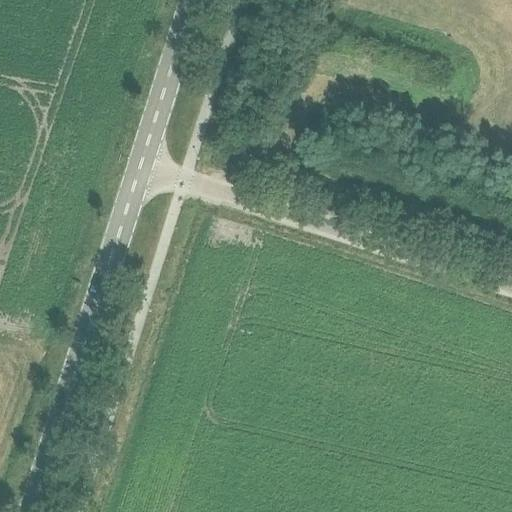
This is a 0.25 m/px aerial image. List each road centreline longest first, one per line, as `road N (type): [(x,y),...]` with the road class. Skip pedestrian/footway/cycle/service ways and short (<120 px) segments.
road 1 (unclassified): [(141,169),(511,281)]
road 2 (tertiary): [(31,511),(141,169)]
road 3 (tertiary): [(141,169),(195,0)]
